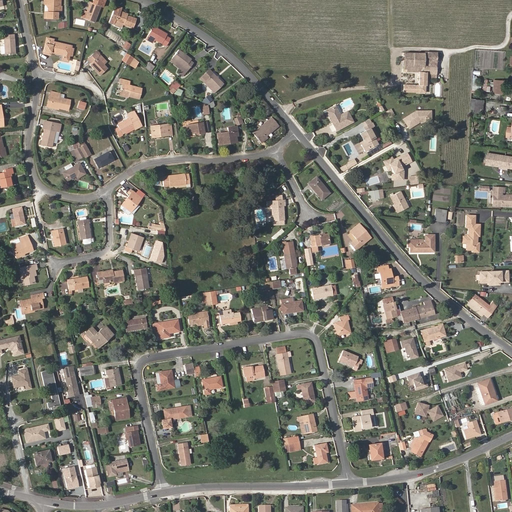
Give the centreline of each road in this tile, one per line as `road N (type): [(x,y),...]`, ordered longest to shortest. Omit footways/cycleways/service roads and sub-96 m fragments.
road 1 (residential): [(161,492),(140,363),(301,333),(316,341),(348,483)]
road 2 (residential): [(511,351),(413,272),(296,131)]
road 3 (residential): [(20,0),(36,87),(28,145),(36,179),(74,198),(107,190)]
road 4 (residential): [(296,131),(225,51),(143,0)]
road 5 (tertiary): [(161,492),(348,483)]
road 6 (residential): [(107,190),(155,163),(275,150)]
road 7 (tertiary): [(348,483),(422,472),(511,435)]
road 8 (unknown): [(26,491),(2,363)]
